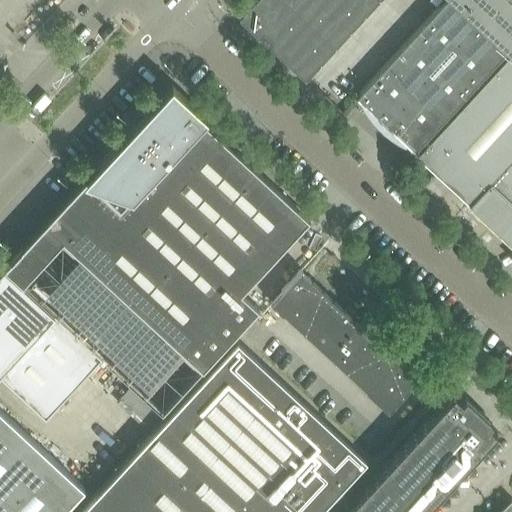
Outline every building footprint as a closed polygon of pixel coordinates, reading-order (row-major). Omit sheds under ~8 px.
[(252,0),(238,16),(304,77),(373,3),(375,0),(252,0)] [(414,149),(505,50),(450,0),(443,0),(356,95),(358,97),(362,105),(367,112),(372,118),(377,124),(383,130),(390,135),(396,139),(403,143),(411,146),(414,149)] [(511,0),(450,0),(505,50),(508,53),(511,56),(511,0)] [(468,201),(511,153),(511,56),(508,53),(416,153),(468,201)] [(240,291),(308,217),(203,120),(207,115),(171,83),(0,268),(0,376),(45,417),(101,356),(161,411),(258,307),(240,291)] [(348,117),(357,107),(351,101),(341,111),(348,117)] [(511,153),(468,201),(511,241),(511,153)] [(406,366),(373,336),(372,335),(374,332),(369,327),(366,329),(301,269),(302,268),(301,267),(270,301),(282,311),(283,310),(366,387),(365,388),(387,409),(418,375),(407,365),(406,366)] [(347,493),(340,487),(366,459),(237,340),(88,501),(98,511),(316,511),(334,494),(341,500),(347,493)] [(419,511),(496,429),(488,422),(491,419),(464,395),(461,398),(453,391),(379,471),(353,499),(347,493),(341,500),(347,506),(341,511),(419,511)] [(0,511),(58,511),(83,485),(0,408),(0,511)] [(511,511),(511,498),(511,497),(496,511),(511,511)] [(98,511),(88,501),(77,511),(98,511)]
